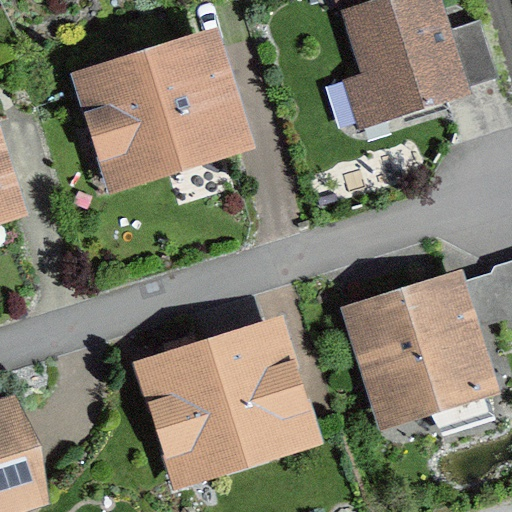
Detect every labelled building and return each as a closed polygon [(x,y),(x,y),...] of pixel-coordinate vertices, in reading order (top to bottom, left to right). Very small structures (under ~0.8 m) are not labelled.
[(432,4),(336,32),(356,98),(335,105),(349,153),(466,118),(449,60),(432,4)] [(215,45),(74,93),(115,211),(255,163),(215,45)] [(480,51),(449,60),(466,118),(497,109),(480,51)] [(0,150),(0,239),(28,230),(0,150)] [(511,267),(473,281),(491,333),(511,325),(511,267)] [(463,292),(340,330),(377,447),(500,409),(463,292)] [(270,361),(172,390),(202,488),(300,459),(270,361)] [(42,511),(12,418),(0,421),(0,511),(42,511)]
